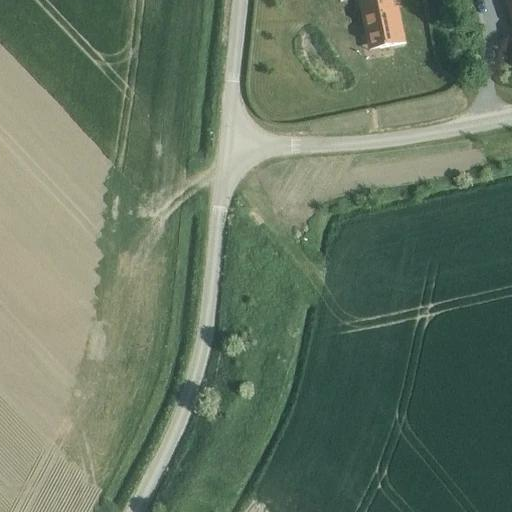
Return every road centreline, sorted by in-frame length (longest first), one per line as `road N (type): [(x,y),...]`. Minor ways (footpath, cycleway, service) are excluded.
road 1 (unclassified): [(225,147),(197,368),(133,511)]
road 2 (unclassified): [(511,117),(332,146),(225,147)]
road 3 (unclassified): [(225,147),(241,0)]
